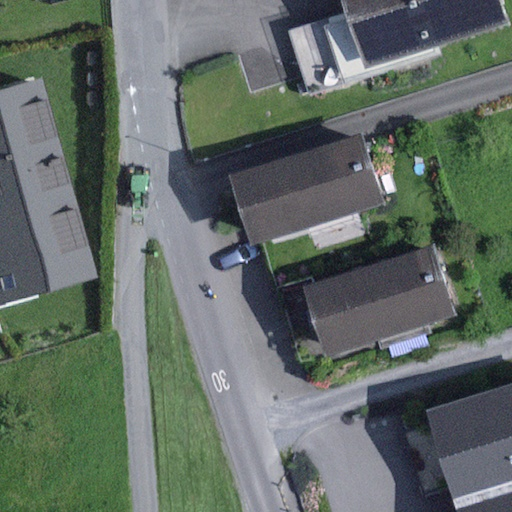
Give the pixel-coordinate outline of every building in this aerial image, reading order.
[(511,20),(505,0),(350,0),(355,13),(373,71),(511,26),(511,20)] [(373,71),(355,13),(293,32),(310,89),(373,71)] [(39,72),(0,82),(0,305),(96,280),(39,72)] [(372,138),(244,180),(267,249),(339,225),(395,207),(372,138)] [(339,225),(267,249),(285,300),(357,275),(339,225)] [(357,275),(285,300),(307,366),(464,316),(442,248),(357,275)] [(511,493),(511,386),(436,411),(440,423),(405,434),(424,494),(460,483),(468,508),(511,493)] [(511,511),(511,493),(468,508),(469,511),(511,511)]
